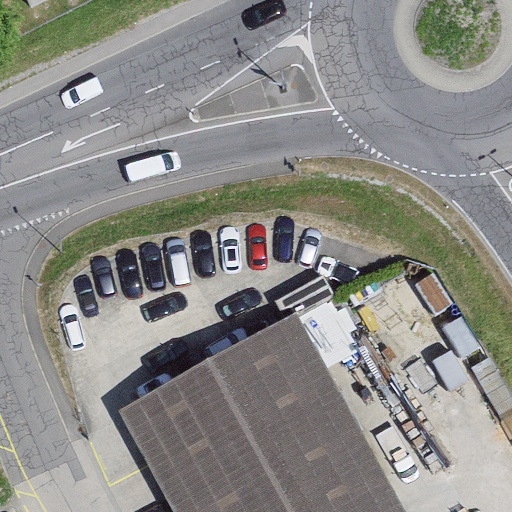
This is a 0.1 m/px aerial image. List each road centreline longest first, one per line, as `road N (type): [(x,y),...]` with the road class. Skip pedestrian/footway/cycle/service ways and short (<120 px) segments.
road 1 (secondary): [(0,213),(283,137),(408,126)]
road 2 (secondary): [(268,14),(126,123),(0,173)]
road 3 (secondary): [(268,14),(0,132)]
road 4 (residential): [(78,511),(0,350)]
road 5 (primary): [(356,0),(352,39),(360,74),(408,126)]
road 6 (primary): [(442,140),(511,247)]
